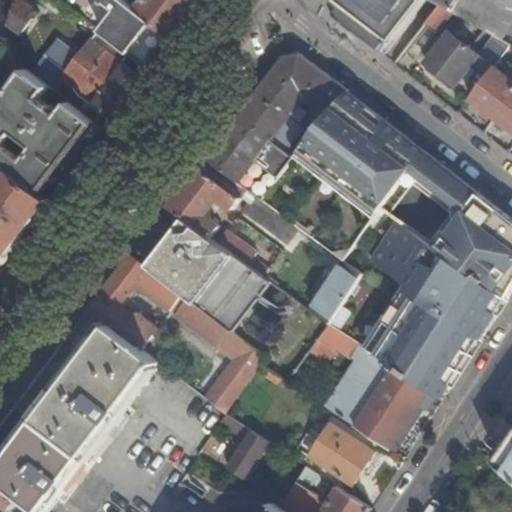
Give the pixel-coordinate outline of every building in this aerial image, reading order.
[(27,0),(20,0),(10,23),(23,32),(30,23),(36,15),(38,16),(43,11),(27,0)] [(34,0),(48,10),(55,0),(34,0)] [(104,0),(104,1),(108,4),(109,2),(119,10),(103,31),(151,70),(204,0),(104,0)] [(428,0),(343,0),(344,1),(332,16),(376,49),(388,34),(397,40),(428,0)] [(432,0),(440,5),(455,12),(472,23),(479,26),(493,0),(432,0)] [(511,0),(493,0),(479,26),(503,40),(511,24),(511,0)] [(439,33),(455,12),(440,5),(426,23),(439,33)] [(36,15),(30,23),(35,27),(46,13),(43,11),(38,16),(36,15)] [(55,89),(71,102),(106,129),(144,78),(151,70),(103,31),(101,30),(55,89)] [(487,78),(495,67),(506,53),(491,41),(480,55),(462,40),(450,32),(426,63),(457,86),(472,66),(487,78)] [(340,104),(350,92),(303,56),(287,57),(276,71),(307,95),(304,100),(314,107),(317,103),(331,113),(332,115),(340,104)] [(497,117),(511,97),(511,79),(495,67),(487,78),(472,98),(497,117)] [(35,74),(28,69),(0,106),(0,160),(43,194),(87,138),(94,144),(106,129),(71,102),(61,114),(41,99),(51,87),(35,74)] [(276,71),(260,92),(299,124),(309,112),(300,104),(304,100),(307,95),(276,71)] [(274,140),(288,150),(305,128),(299,124),(260,92),(243,114),(275,139),(274,140)] [(324,244),(348,262),(366,236),(374,225),(385,210),(372,201),(400,166),(377,149),(390,123),(350,92),(340,104),(332,115),(331,113),(297,157),(264,199),(285,215),(288,217),(303,228),(323,243),(324,244)] [(511,97),(497,117),(511,128),(511,97)] [(209,158),(259,195),(264,199),(297,157),(288,150),(274,140),(275,139),(243,114),(209,158)] [(453,258),(510,299),(511,295),(511,216),(390,123),(377,149),(400,166),(372,201),(385,210),(390,213),(403,222),(407,226),(453,258)] [(0,265),(0,266),(51,200),(43,194),(0,160),(0,265)] [(173,206),(214,238),(223,227),(213,219),(212,214),(221,203),(226,202),(236,210),(245,199),(203,166),(173,206)] [(291,245),(303,228),(288,217),(285,215),(264,199),(259,195),(246,212),(275,234),(291,245)] [(268,359),(263,365),(289,383),(326,333),(332,325),(357,286),(365,274),(348,262),(314,312),(305,307),(265,277),(250,265),(220,243),(214,238),(173,206),(135,254),(186,294),(186,293),(224,320),(222,322),(246,341),(268,359)] [(413,282),(368,348),(436,393),(445,399),(510,299),(453,258),(407,226),(403,222),(375,262),(404,281),(407,278),(413,282)] [(220,243),(250,265),(255,259),(259,253),(230,230),(220,243)] [(238,352),(246,341),(222,322),(185,294),(186,294),(135,254),(93,310),(145,350),(161,329),(140,313),(136,318),(122,307),(139,285),(172,311),(181,299),(186,303),(177,314),(218,346),(222,341),(238,352)] [(93,310),(19,405),(86,457),(159,361),(145,350),(93,310)] [(327,407),(391,450),(421,405),(426,409),(436,393),(368,348),(350,336),(332,325),(326,333),(379,368),(371,379),(383,387),(367,412),(358,405),(367,391),(347,378),(327,407)] [(265,359),(248,347),(212,397),(229,409),(265,359)] [(19,405),(0,430),(0,478),(25,498),(38,508),(43,511),(45,511),(86,457),(19,405)] [(228,415),(223,423),(243,436),(249,428),(228,415)] [(334,424),(312,457),(355,486),(377,452),(334,424)] [(271,444),(253,433),(230,468),(248,480),(271,444)] [(511,446),(501,463),(511,472),(511,446)] [(274,498),(296,511),(371,511),(373,509),(297,460),(274,498)] [(0,511),(0,499),(3,499),(16,509),(25,498),(0,478),(0,511)]
